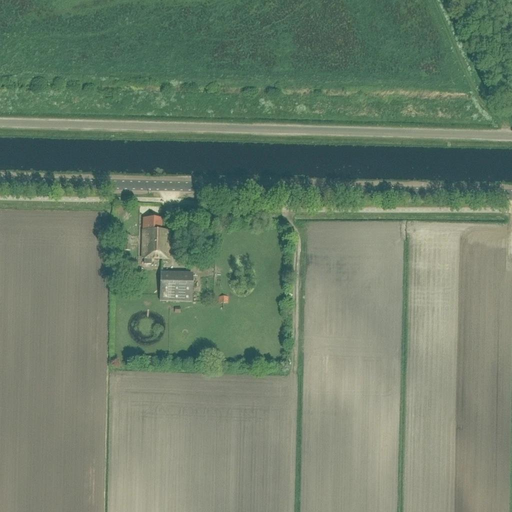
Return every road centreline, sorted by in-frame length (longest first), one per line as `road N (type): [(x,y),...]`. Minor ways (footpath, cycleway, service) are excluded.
road 1 (unclassified): [(511,136),(0,123)]
road 2 (tertiary): [(511,194),(0,182)]
road 3 (track): [(507,135),(479,100),(434,0)]
